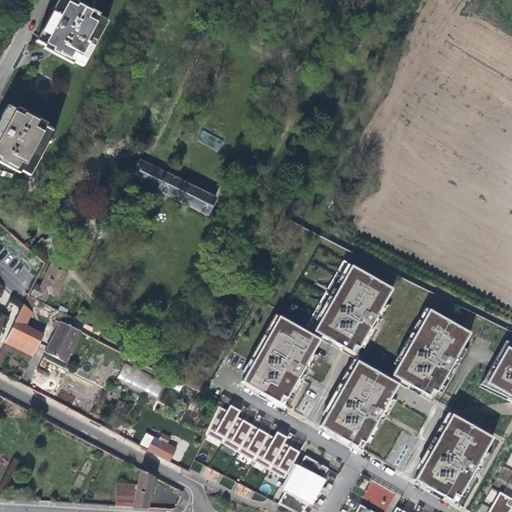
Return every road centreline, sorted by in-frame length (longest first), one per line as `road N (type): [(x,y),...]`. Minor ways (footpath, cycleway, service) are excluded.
road 1 (tertiary): [(202,511),(189,482),(0,383)]
road 2 (residential): [(239,394),(357,461)]
